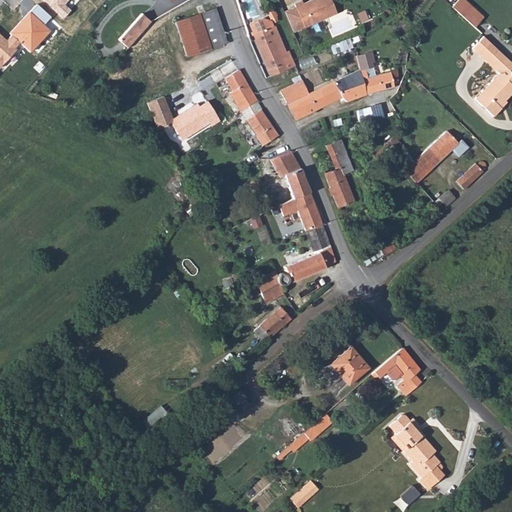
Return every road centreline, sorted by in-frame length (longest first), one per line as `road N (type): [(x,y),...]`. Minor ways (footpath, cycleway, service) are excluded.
road 1 (track): [(358,276),(92,511)]
road 2 (unclassified): [(365,287),(242,50),(225,0)]
road 3 (unclassified): [(511,440),(365,287)]
road 4 (unclassified): [(511,165),(365,287)]
